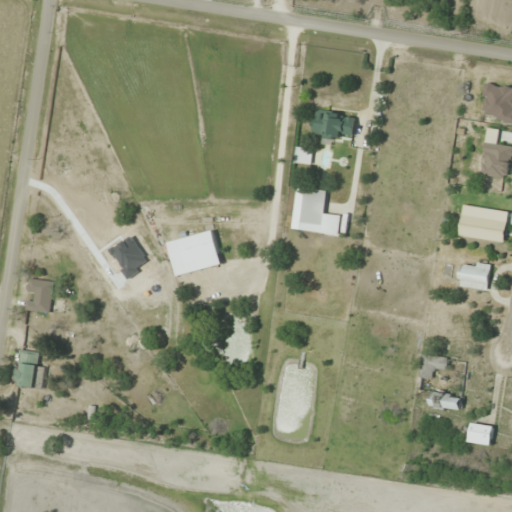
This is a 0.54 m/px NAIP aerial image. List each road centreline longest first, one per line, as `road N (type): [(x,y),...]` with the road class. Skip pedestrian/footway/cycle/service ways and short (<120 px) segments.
road 1 (tertiary): [(511,54),(171,0)]
road 2 (tertiary): [(0,321),(49,0)]
